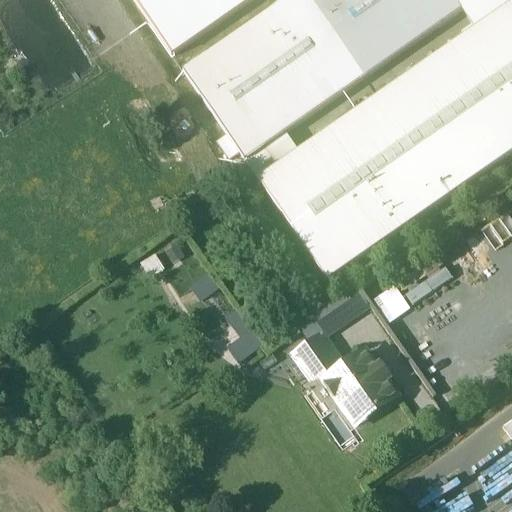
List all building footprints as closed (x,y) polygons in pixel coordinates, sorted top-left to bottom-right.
[(132,0),(172,54),(247,0),(132,0)] [(304,0),(288,0),(182,73),(244,162),(361,81),(304,0)] [(452,0),(304,0),(361,81),(461,12),(452,0)] [(511,5),(511,1),(511,0),(452,0),(461,12),(475,31),(511,5)] [(511,5),(475,31),(257,182),(327,282),(511,153),(511,5)] [(206,276),(187,291),(198,305),(217,290),(206,276)] [(387,325),(409,309),(393,286),(371,301),(387,325)] [(237,341),(225,351),(236,367),(260,349),(233,312),(222,321),(237,341)] [(320,340),(294,359),(310,381),(336,362),(320,340)] [(364,356),(328,381),(345,404),(341,407),(351,422),(370,409),(374,415),(395,400),(384,384),(388,381),(379,369),(375,372),(364,356)]
